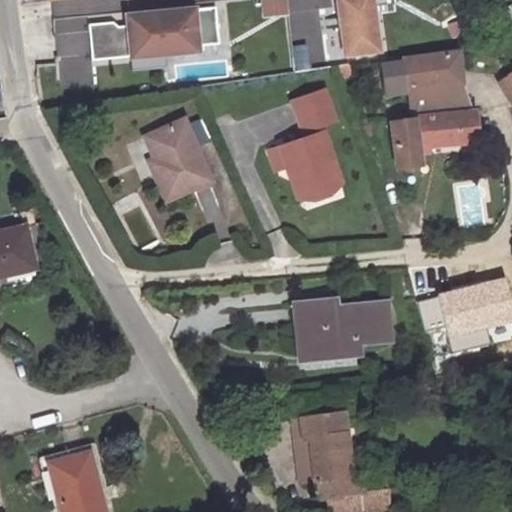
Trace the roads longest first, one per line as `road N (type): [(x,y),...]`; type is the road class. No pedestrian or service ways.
road 1 (unclassified): [(254,511),(85,238),(22,112),(5,0)]
road 2 (unknown): [(110,281),(296,257),(465,260)]
road 3 (unknown): [(9,25),(189,0)]
